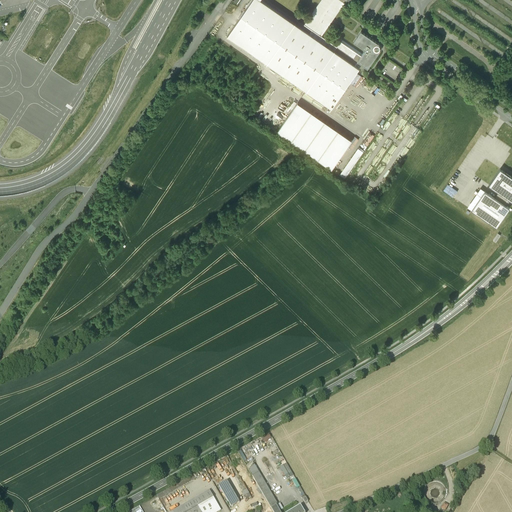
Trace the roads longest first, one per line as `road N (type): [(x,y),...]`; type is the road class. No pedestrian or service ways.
road 1 (unclassified): [(224,0),(0,313)]
road 2 (tertiary): [(110,511),(429,328)]
road 3 (unknown): [(142,25),(84,148),(43,179),(0,189)]
road 4 (residential): [(511,383),(481,448),(343,511)]
road 5 (unclassified): [(416,3),(423,53),(511,119)]
road 6 (unclassified): [(511,108),(429,46),(416,3)]
road 7 (unknown): [(0,260),(65,192),(90,195)]
